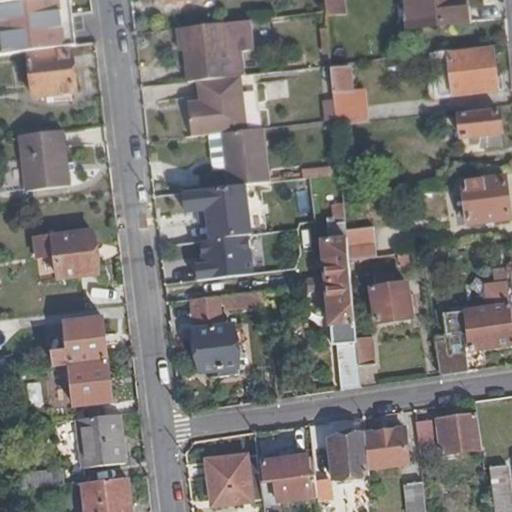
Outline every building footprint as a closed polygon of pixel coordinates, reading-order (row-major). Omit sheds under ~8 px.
[(0,0),(0,55),(76,47),(70,0),(0,0)] [(407,0),(410,27),(467,20),(464,0),(407,0)] [(225,23),(230,77),(243,76),(240,46),(248,45),(247,33),(239,34),(238,21),(225,23)] [(186,83),(188,83),(230,77),(225,23),(181,28),(183,51),(186,83)] [(177,52),(183,51),(181,28),(175,29),(177,52)] [(453,54),(457,93),(499,89),(494,50),(453,54)] [(73,51),(33,55),(38,97),(77,92),(73,51)] [(453,51),(436,52),(440,95),(457,93),(453,54),(453,51)] [(351,65),(331,67),(333,92),(336,119),(336,124),(366,121),(362,89),(353,90),(351,65)] [(179,103),(182,138),(211,134),(223,133),(249,130),(246,101),(243,76),(230,77),(188,83),(190,102),(179,103)] [(463,137),(481,135),(502,133),(504,132),(501,111),(461,116),(463,137)] [(227,168),(229,188),(248,186),(273,182),(268,128),(249,130),(223,133),(227,168)] [(73,185),(66,130),(22,135),(28,190),(73,185)] [(223,133),(211,134),(214,169),(227,168),(223,133)] [(502,133),(481,135),(482,147),(503,145),(502,133)] [(354,173),(342,174),(343,187),(355,186),(354,173)] [(331,189),(334,222),(346,220),(343,193),(343,187),(342,174),(305,178),(307,191),(331,189)] [(463,223),(511,216),(507,175),(460,181),(463,223)] [(254,237),(248,186),(229,188),(186,193),(189,213),(209,211),(212,241),(250,237),(254,237)] [(307,282),(307,286),(351,281),(349,260),(347,231),(346,220),(334,222),(330,222),(332,241),(323,243),(327,279),(307,282)] [(374,227),(347,231),(349,260),(378,256),(374,227)] [(94,231),(34,238),(35,254),(50,253),(51,257),(56,257),(58,277),(98,273),(94,231)] [(254,274),(250,237),(212,241),(202,242),(205,265),(198,266),(200,281),(254,274)] [(409,252),(398,253),(399,264),(410,263),(409,252)] [(495,268),(497,283),(509,282),(507,267),(495,268)] [(377,323),(413,318),(412,308),(416,307),(415,295),(410,295),(409,284),(395,286),(395,277),(376,280),(376,289),(373,289),(377,323)] [(338,340),(341,391),(362,388),(360,366),(357,336),(351,281),(307,286),(308,292),(328,290),(332,325),(343,325),(343,338),(338,340)] [(511,303),(509,282),(497,283),(487,285),(490,308),(466,311),(466,318),(461,318),(463,330),(468,330),(470,351),(511,344),(511,303)] [(221,311),(266,306),(264,292),(218,297),(221,311)] [(218,297),(193,300),(202,371),(225,368),(226,375),(240,374),(237,356),(247,354),(246,349),(237,350),(234,324),(223,325),(221,311),(218,297)] [(54,355),(56,368),(71,366),(110,361),(104,318),(65,324),(69,353),(54,355)] [(374,335),(357,336),(360,366),(377,364),(374,335)] [(436,337),(441,376),(454,374),(453,362),(459,361),(455,335),(449,336),(436,337)] [(453,362),(454,374),(467,373),(465,360),(459,361),(453,362)] [(115,402),(110,361),(71,366),(76,407),(115,402)] [(418,422),(421,455),(483,448),(478,413),(418,422)] [(120,415),(77,420),(84,468),(126,463),(120,415)] [(366,432),(366,429),(351,430),(351,435),(331,437),(335,476),(370,474),(369,467),(366,432)] [(406,429),(366,432),(369,467),(409,463),(406,429)] [(316,476),(328,476),(325,443),(312,443),(316,476)] [(253,502),(264,501),(262,483),(259,455),(247,457),(253,502)] [(277,481),(279,503),(318,500),(316,479),(311,479),(309,456),(266,460),(268,482),(277,481)] [(235,503),(253,502),(247,457),(208,461),(212,499),(235,497),(235,503)] [(511,511),(511,487),(509,464),(490,467),(492,484),(495,511),(511,511)] [(22,473),(24,491),(64,486),(63,468),(22,473)] [(318,500),(318,503),(330,501),(328,476),(316,476),(316,479),(318,500)] [(131,511),(128,479),(82,484),(85,511),(131,511)] [(264,501),(264,504),(279,503),(277,481),(268,482),(262,483),(264,501)] [(425,511),(427,511),(424,481),(408,483),(411,511),(425,511)]
